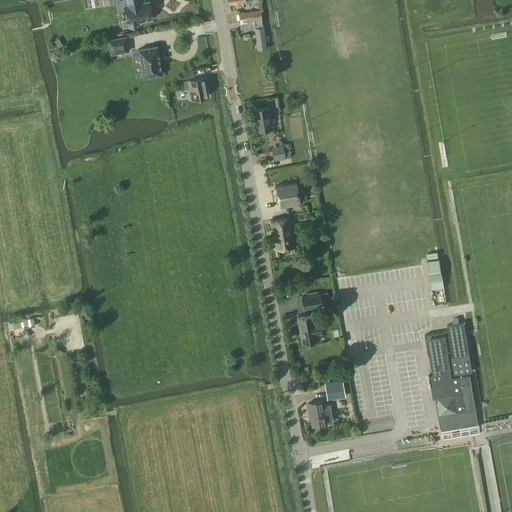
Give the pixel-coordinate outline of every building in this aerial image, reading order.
[(138,21),(152,18),(149,1),(143,2),(142,0),(124,0),(125,5),(124,5),(127,20),(122,21),(123,28),(128,27),(139,25),(138,21)] [(238,14),(240,30),(255,28),(258,50),(266,49),(260,11),(238,14)] [(109,40),(111,54),(128,51),(126,37),(109,40)] [(157,46),(138,49),(143,78),(162,74),(157,46)] [(204,77),(188,80),(189,89),(191,100),(208,96),(204,77)] [(272,129),(270,117),(268,107),(253,109),(256,132),(272,129)] [(282,145),(271,147),(273,160),(284,158),(282,145)] [(300,201),(297,182),(275,186),(278,204),(300,201)] [(295,247),(290,217),(270,220),(275,250),(295,247)] [(443,280),(439,258),(427,261),(431,282),(443,280)] [(302,297),(304,309),(321,305),(319,293),(302,297)] [(321,334),(320,329),(319,321),(314,322),(312,315),(297,318),(302,344),(317,341),(316,335),(321,334)] [(464,323),(447,325),(452,357),(451,357),(454,374),(472,372),(464,323)] [(477,421),(475,409),(470,375),(452,377),(445,331),(425,335),(432,376),(430,376),(433,398),(437,397),(442,427),(455,425),(455,428),(466,426),(465,423),(477,421)] [(328,399),(342,397),(340,389),(339,389),(338,384),(326,385),(328,399)] [(330,406),(324,407),(323,401),(308,403),(311,426),(327,424),(327,422),(333,422),(330,406)]
